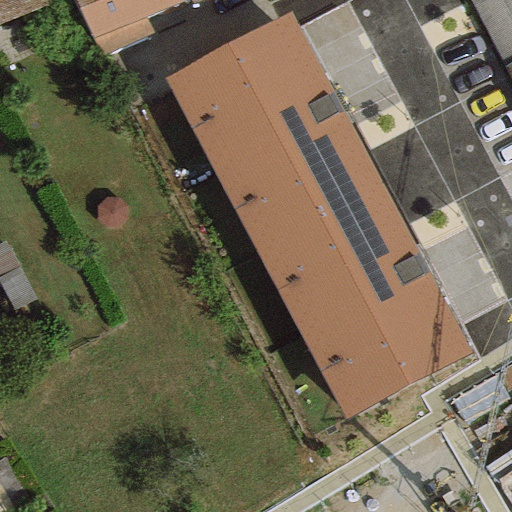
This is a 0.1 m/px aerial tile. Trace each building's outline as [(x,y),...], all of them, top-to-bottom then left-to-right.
[(0,0),(0,24),(60,0),(0,0)] [(72,0),(99,57),(152,34),(145,19),(188,0),(72,0)] [(511,0),(467,0),(503,67),(511,61),(511,0)] [(469,356),(290,13),(164,79),(347,421),(469,356)] [(511,84),(511,61),(503,67),(511,84)]
